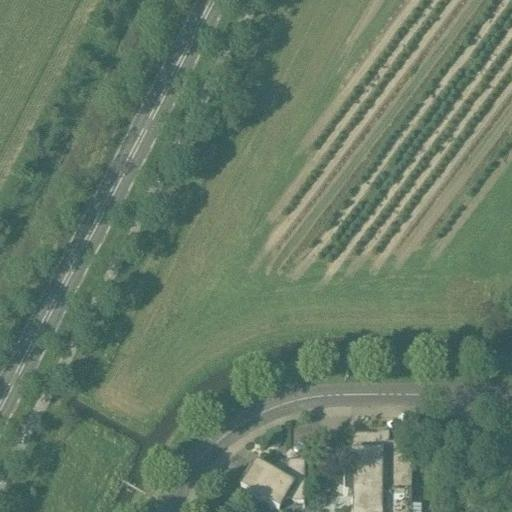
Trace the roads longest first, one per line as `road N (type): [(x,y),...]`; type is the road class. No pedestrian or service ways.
road 1 (secondary): [(0,412),(215,0)]
road 2 (residential): [(511,393),(289,407),(240,434),(172,511)]
